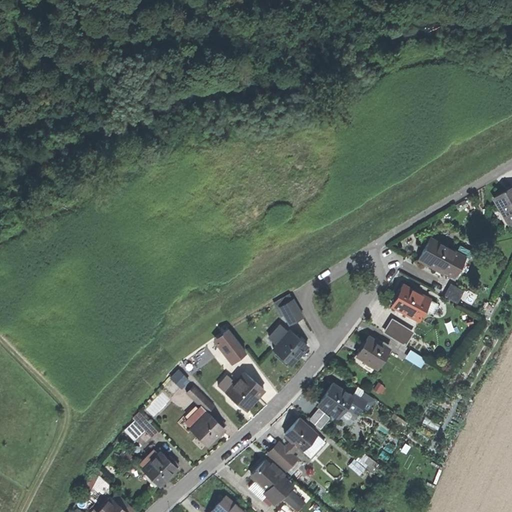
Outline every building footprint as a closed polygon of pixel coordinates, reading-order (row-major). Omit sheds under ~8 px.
[(511,186),(494,197),(500,208),(503,206),(511,222),(511,186)] [(430,237),(418,259),(436,269),(438,267),(455,276),(466,256),(430,237)] [(451,283),(444,296),(457,303),(464,290),(451,283)] [(403,284),(392,304),(419,319),(430,298),(403,284)] [(284,313),(289,323),(304,315),(291,292),(274,301),(281,314),(284,313)] [(385,330),(407,343),(415,329),(393,316),(385,330)] [(278,344),(289,330),(280,322),(268,336),(278,344)] [(229,325),(214,337),(232,360),(247,348),(229,325)] [(278,344),(273,349),(290,363),(306,344),(289,330),(278,344)] [(422,331),(418,337),(430,344),(433,338),(422,331)] [(368,336),(357,355),(378,367),(389,348),(368,336)] [(411,347),(406,355),(421,364),(426,356),(411,347)] [(179,366),(171,376),(181,385),(190,376),(179,366)] [(243,407),(249,400),(251,402),(263,388),(244,371),(226,392),(243,407)] [(380,378),(374,385),(380,390),(386,383),(380,378)] [(332,383),(321,401),(330,407),(328,410),(339,417),(346,405),(352,396),(351,395),(332,383)] [(376,396),(360,384),(356,390),(372,401),(376,396)] [(206,412),(207,411),(213,405),(193,385),(186,392),(206,412)] [(352,393),(351,395),(352,396),(346,405),(358,413),(366,401),(352,393)] [(310,417),(323,427),(332,415),(320,405),(310,417)] [(136,417),(146,428),(152,435),(160,429),(141,409),(134,415),(136,417)] [(395,410),(391,415),(405,425),(409,420),(395,410)] [(206,412),(190,428),(206,444),(223,427),(207,411),(206,412)] [(136,417),(125,427),(135,438),(146,428),(136,417)] [(299,417),(284,433),(290,438),(286,442),(294,449),(298,445),(302,449),(317,433),(299,417)] [(294,449),(286,442),(280,437),(268,451),(287,469),(300,455),(294,449)] [(127,447),(122,453),(129,459),(134,453),(127,447)] [(363,449),(357,457),(375,471),(382,462),(363,449)] [(160,451),(143,469),(159,484),(176,467),(160,451)] [(250,475),(255,479),(250,485),(261,494),(264,491),(276,501),(294,481),(285,473),(287,471),(273,459),(271,461),(267,457),(250,475)] [(97,463),(83,490),(102,505),(110,496),(112,482),(102,473),(104,469),(97,463)] [(293,488),(285,498),(295,506),(304,496),(293,488)] [(127,511),(110,496),(102,505),(104,507),(99,511),(127,511)] [(238,511),(223,498),(210,511),(238,511)]
